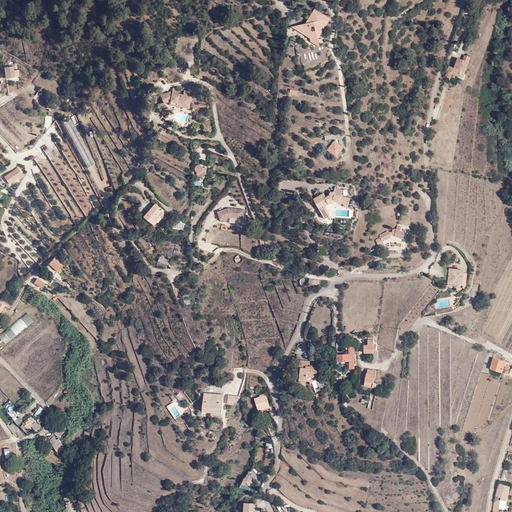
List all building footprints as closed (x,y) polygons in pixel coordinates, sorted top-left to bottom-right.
[(324,15),(326,24),(330,18),(314,8),(304,23),(308,22),(308,20),(313,13),(316,13),(316,14),(320,13),(321,15),(324,15)] [(311,39),(311,40),(318,38),(317,33),(321,33),(326,24),(324,15),(321,15),(320,13),(316,14),(316,13),(313,13),(308,20),(308,22),(304,23),(297,25),(297,29),(299,30),(303,29),(304,33),(309,32),(311,39)] [(297,29),(297,25),(291,26),(311,39),(309,32),(304,33),(303,29),(299,30),(297,29)] [(319,47),(318,38),(311,40),(311,42),(319,47)] [(470,56),(463,54),(461,58),(456,56),(453,66),(448,64),(444,74),(450,77),(452,73),(463,77),(470,56)] [(13,66),(4,67),(5,78),(14,77),(13,66)] [(169,92),(159,96),(163,104),(168,102),(169,102),(176,104),(177,103),(181,104),(182,100),(184,101),(183,102),(189,103),(191,96),(177,93),(177,95),(171,94),(170,94),(169,92)] [(176,104),(176,107),(188,109),(189,103),(183,102),(184,101),(182,100),(181,104),(177,103),(176,104)] [(96,164),(71,119),(63,124),(88,168),(96,164)] [(329,150),(332,152),(335,149),(339,152),(342,148),(334,142),(329,150)] [(9,184),(22,175),(17,168),(4,176),(9,184)] [(324,206),(326,205),(334,200),(344,203),(345,200),(349,202),(350,198),(342,196),(343,190),(335,188),(334,192),(332,192),(331,195),(326,197),(324,193),(314,199),(325,218),(328,216),(329,215),(324,206)] [(178,209),(186,200),(184,197),(176,206),(178,209)] [(158,216),(162,210),(155,204),(145,217),(155,225),(158,221),(158,222),(161,218),(158,216)] [(328,216),(333,217),(326,205),(324,206),(329,215),(328,216)] [(229,209),(218,212),(220,220),(228,218),(243,218),(243,210),(229,209)] [(400,230),(401,226),(398,226),(396,230),(393,229),(392,232),(387,230),(379,235),(380,237),(374,240),(378,246),(384,243),(383,241),(391,237),(392,235),(403,238),(405,232),(400,230)] [(55,256),(48,263),(57,271),(64,264),(55,256)] [(169,265),(171,261),(171,260),(160,256),(158,261),(169,265)] [(171,269),(179,270),(180,266),(171,264),(171,261),(169,265),(171,266),(171,269)] [(463,273),(463,270),(452,269),(451,274),(450,273),(449,282),(454,283),(454,280),(462,281),(463,273)] [(37,278),(34,282),(41,287),(44,283),(37,278)] [(374,344),(374,337),(368,337),(368,345),(365,345),(365,350),(373,350),(377,350),(377,344),(374,344)] [(495,354),(488,352),(482,371),(489,373),(491,368),(502,371),(507,373),(510,367),(509,367),(510,363),(505,362),(494,358),(495,354)] [(301,368),(300,378),(307,379),(307,377),(307,375),(318,376),(319,368),(310,367),(310,362),(300,360),(299,367),(301,368)] [(491,368),(489,373),(500,377),(502,371),(491,368)] [(372,387),(376,371),(368,369),(365,385),(372,387)] [(252,379),(250,387),(257,389),(259,381),(252,379)] [(211,412),(210,416),(222,417),(224,395),(204,393),(203,411),(211,412)] [(262,408),(269,405),(265,395),(254,399),(258,411),(263,409),(262,408)] [(34,424),(35,422),(31,416),(23,423),(28,430),(32,427),(35,425),(34,424)] [(12,423),(8,427),(14,435),(16,433),(21,437),(23,434),(15,426),(12,423)] [(65,428),(59,424),(58,425),(55,423),(50,429),(52,431),(52,432),(53,434),(54,433),(59,437),(65,428)] [(58,442),(54,437),(50,439),(59,452),(63,449),(62,447),(64,446),(60,440),(58,442)] [(253,481),(251,480),(250,481),(244,477),(242,482),(251,486),(253,481)] [(511,487),(500,484),(498,489),(500,490),(499,490),(498,491),(497,492),(497,494),(497,496),(499,496),(501,497),(502,496),(503,497),(507,499),(509,493),(510,493),(511,487)] [(253,503),(244,503),(244,511),(258,511),(258,510),(255,510),(255,506),(253,503)]
